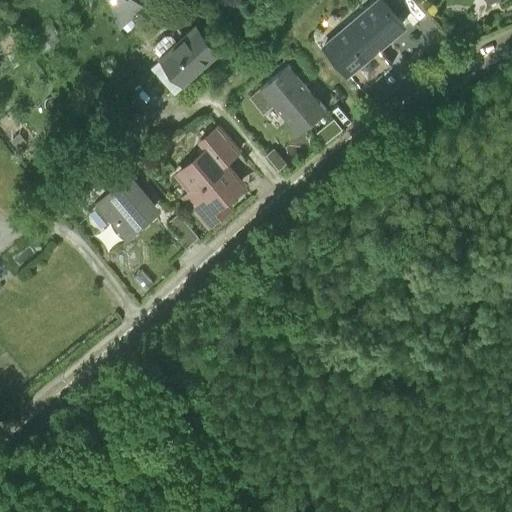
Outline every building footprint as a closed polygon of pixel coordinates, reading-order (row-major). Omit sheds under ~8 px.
[(111,8),(125,32),(142,16),(127,3),(130,0),(104,0),(102,2),(111,8)] [(387,0),(365,0),(318,41),(348,75),(378,49),(408,23),(398,10),(403,6),(397,0),(396,0),(391,4),(387,0)] [(43,25),(28,36),(42,54),(57,42),(43,25)] [(160,63),(184,88),(220,56),(196,30),(160,63)] [(391,64),(378,49),(348,75),(362,90),(391,64)] [(289,64),(263,87),(277,102),(302,131),(328,109),(289,64)] [(277,102),(263,87),(251,97),(265,113),(277,102)] [(111,121),(110,97),(98,98),(99,113),(103,113),(104,121),(111,121)] [(332,119),(315,133),(323,142),(340,129),(332,119)] [(202,139),(207,146),(225,167),(240,154),(217,127),(202,139)] [(185,197),(207,223),(225,208),(222,205),(243,188),(225,167),(207,146),(174,173),(191,193),(185,197)] [(286,164),(272,149),(264,157),(278,172),(286,164)] [(126,177),(93,207),(125,242),(158,212),(126,177)] [(178,216),(167,225),(185,247),(196,238),(178,216)]
